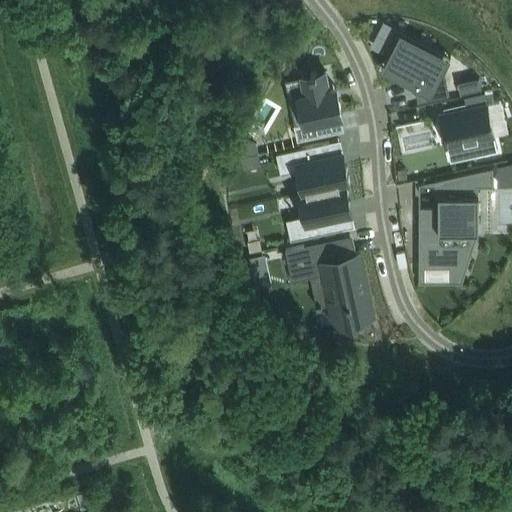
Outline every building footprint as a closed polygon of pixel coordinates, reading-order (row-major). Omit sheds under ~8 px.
[(444,68),(449,59),(402,35),(387,64),(402,71),(399,76),(414,84),(415,81),(429,88),(441,67),(444,68)] [(297,139),(336,130),(333,115),(340,113),(337,96),(331,98),(324,70),(301,75),(305,92),(299,94),(305,121),(293,124),(297,139)] [(487,102),(440,112),(447,144),(479,137),(482,153),(497,149),(487,102)] [(331,152),(329,140),(298,147),(301,158),(296,160),(303,190),(350,181),(346,166),(338,167),(335,151),(331,152)] [(476,183),(493,183),(493,166),(443,176),(443,205),(418,205),(419,231),(420,231),(420,262),(452,262),(474,231),(478,231),(478,205),(476,205),(476,183)] [(350,181),(303,190),(299,191),(305,223),(310,222),(313,234),(343,227),(341,215),(344,215),(341,199),(349,197),(346,182),(350,181)] [(361,272),(353,273),(347,239),(304,248),(304,244),(285,248),(292,279),(310,275),(326,272),(337,320),(370,313),(363,279),(361,272)]
